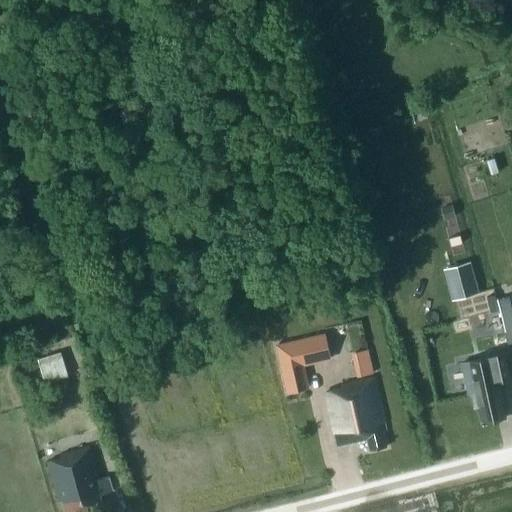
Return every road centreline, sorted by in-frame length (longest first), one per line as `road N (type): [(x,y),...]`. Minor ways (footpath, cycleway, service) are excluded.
road 1 (track): [(0,36),(107,363)]
road 2 (unclassified): [(324,511),(511,460)]
